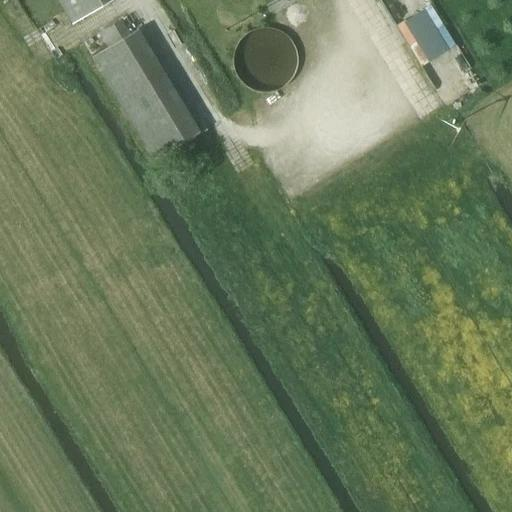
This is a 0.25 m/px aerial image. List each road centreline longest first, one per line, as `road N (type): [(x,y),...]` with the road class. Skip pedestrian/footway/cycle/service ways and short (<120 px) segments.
road 1 (track): [(457,511),(284,229)]
road 2 (track): [(119,12),(42,54),(7,0)]
